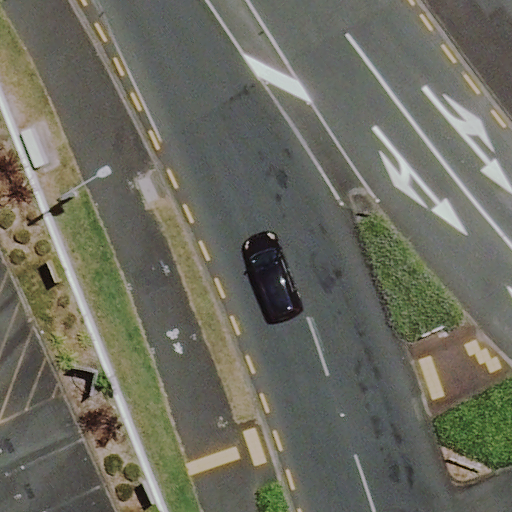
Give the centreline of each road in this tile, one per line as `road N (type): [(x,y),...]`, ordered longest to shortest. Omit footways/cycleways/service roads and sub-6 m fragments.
road 1 (secondary): [(374,511),(291,235),(320,145)]
road 2 (secondary): [(320,145),(410,175),(485,223),(511,254)]
road 3 (secondary): [(320,145),(236,0)]
